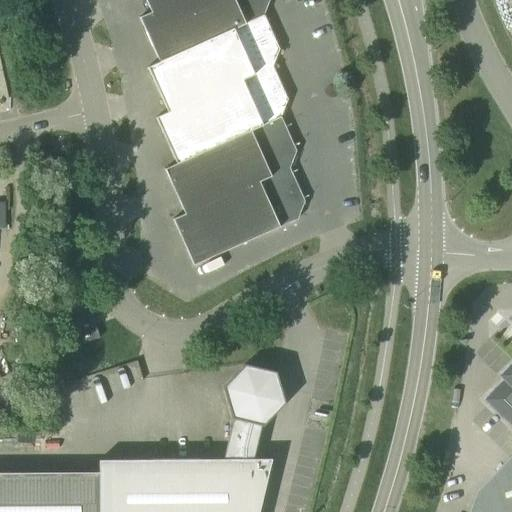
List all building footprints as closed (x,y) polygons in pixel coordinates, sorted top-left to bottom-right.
[(229,31),(215,0),(144,0),(150,12),(139,18),(159,61),(229,31)] [(215,0),(229,31),(264,15),(269,0),(215,0)] [(264,15),(229,31),(159,61),(159,62),(147,67),(167,112),(155,118),(176,164),(281,117),(287,100),(272,67),(279,50),(264,15)] [(176,164),(164,169),(184,214),(172,219),(193,266),(298,219),(304,201),(289,168),(296,151),(281,117),(176,164)] [(92,314),(70,320),(62,323),(69,347),(99,338),(92,314)] [(0,511),(258,511),(271,460),(253,460),(261,426),(262,427),(285,403),(276,372),(244,364),(222,388),(231,419),(232,419),(223,460),(99,461),(99,473),(0,473),(0,511)] [(511,511),(511,381),(494,400),(511,416),(511,457),(480,491),(472,511),(511,511)]
